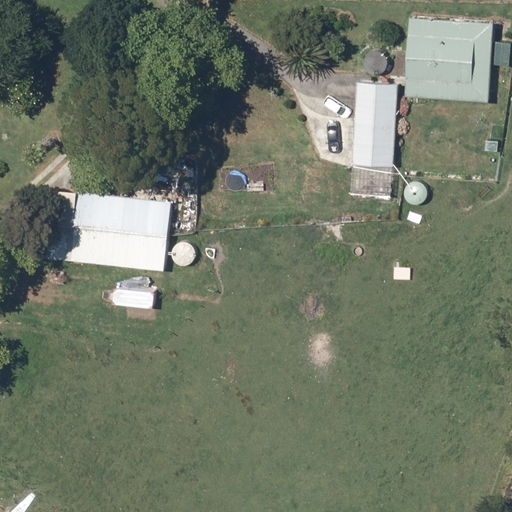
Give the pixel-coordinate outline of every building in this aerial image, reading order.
[(407,89),(491,95),(495,15),(412,10),(407,89)] [(511,37),(497,36),(495,59),(511,60),(511,40),(511,37)] [(358,75),(354,157),(394,159),(398,77),(358,75)] [(487,145),(499,145),(499,136),(487,135),(487,145)] [(55,182),(47,250),(167,263),(175,195),(55,182)] [(160,291),(120,284),(117,301),(157,308),(160,291)]
